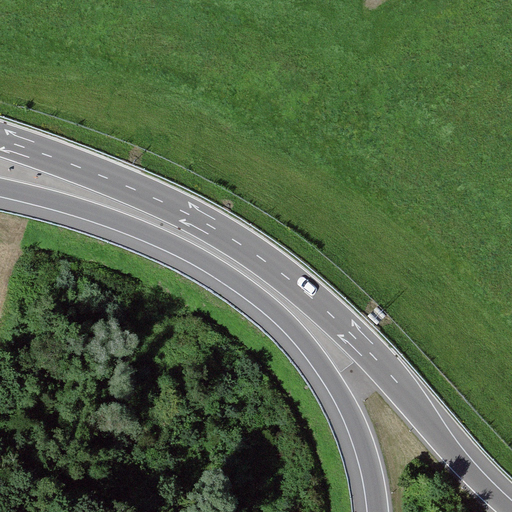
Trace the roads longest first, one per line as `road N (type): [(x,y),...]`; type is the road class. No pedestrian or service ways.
road 1 (motorway): [(511,508),(341,326),(282,275),(189,216),(0,140)]
road 2 (motorway): [(0,191),(127,227),(210,268),(269,310),(310,354),(348,414),(374,511)]
